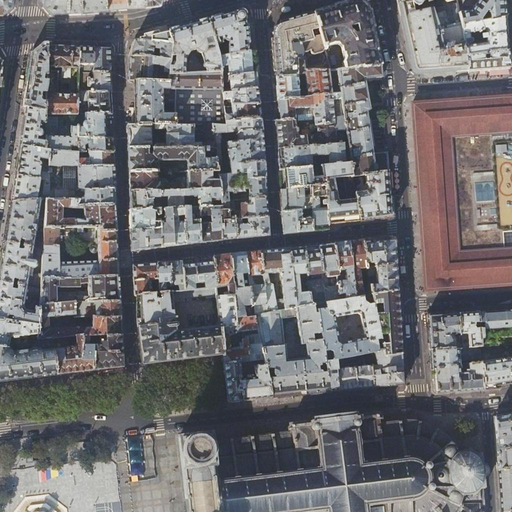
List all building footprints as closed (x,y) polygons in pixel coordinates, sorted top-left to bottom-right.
[(1,0),(3,14),(12,5),(13,0),(1,0)] [(43,0),(43,2),(51,12),(65,11),(81,10),(80,0),(43,0)] [(80,0),(81,10),(93,9),(106,8),(105,0),(80,0)] [(105,0),(106,8),(115,8),(128,7),(127,0),(105,0)] [(324,10),(313,13),(324,48),(326,48),(326,47),(327,47),(327,46),(334,44),(339,45),(341,47),(344,58),(341,63),(343,69),(362,67),(362,68),(380,66),(376,49),(374,36),(369,16),(367,7),(357,0),(347,3),(324,10)] [(396,0),(403,29),(411,66),(422,73),(441,72),(458,71),(468,71),(468,70),(466,55),(461,25),(438,31),(432,8),(414,13),(412,4),(414,6),(415,6),(416,6),(416,7),(417,7),(419,6),(421,5),(421,3),(422,2),(426,0),(427,3),(435,0),(396,0)] [(477,0),(470,10),(459,12),(460,23),(461,25),(505,17),(503,0),(477,0)] [(441,28),(460,23),(459,12),(457,2),(435,8),(441,28)] [(246,19),(245,14),(240,10),(218,16),(207,19),(218,57),(249,52),(249,49),(247,34),(246,19)] [(324,48),(313,13),(307,14),(298,16),(285,20),(283,21),(279,22),(280,24),(275,28),(272,33),(273,38),(275,66),(276,77),(296,75),(305,74),(305,69),(330,69),(324,48)] [(507,51),(506,32),(505,17),(461,25),(466,55),(483,53),(488,53),(507,51)] [(183,26),(168,30),(172,44),(170,59),(168,75),(184,74),(184,68),(185,68),(186,58),(190,51),(196,50),(198,52),(202,53),(204,64),(203,64),(202,67),(203,68),(204,68),(205,68),(206,72),(220,71),(218,57),(207,19),(183,26)] [(134,40),(172,44),(168,30),(165,31),(134,40)] [(170,59),(172,44),(134,40),(131,50),(130,56),(170,59)] [(47,85),(47,46),(44,46),(38,51),(34,54),(28,92),(26,108),(45,110),(45,101),(40,100),(42,92),(43,92),(43,95),(45,96),(46,95),(47,85)] [(61,47),(47,46),(47,85),(46,95),(57,95),(58,67),(62,68),(62,78),(70,78),(71,68),(79,69),(79,65),(80,47),(61,47)] [(91,48),(80,47),(79,65),(93,65),(94,65),(94,48),(91,48)] [(78,92),(111,93),(111,77),(111,71),(111,61),(111,49),(104,48),(94,48),(94,65),(93,65),(79,65),(79,69),(78,92)] [(249,52),(218,57),(220,71),(221,77),(228,76),(229,79),(256,75),(255,60),(254,51),(253,51),(249,52)] [(509,68),(507,51),(488,53),(488,56),(483,57),(483,53),(466,55),(468,70),(468,71),(490,69),(509,68)] [(170,59),(130,56),(128,67),(127,80),(133,81),(168,82),(168,75),(170,59)] [(362,67),(343,69),(337,70),(339,87),(365,83),(364,79),(367,79),(381,77),(380,66),(362,68),(362,67)] [(337,70),(330,69),(305,69),(305,74),(307,96),(340,93),(339,87),(337,70)] [(220,71),(206,72),(202,73),(189,74),(184,74),(168,75),(168,82),(168,83),(168,89),(175,89),(174,112),(174,115),(175,115),(175,124),(193,124),(202,124),(211,124),(225,125),(225,122),(225,116),(223,107),(223,102),(222,100),(222,94),(221,77),(220,71)] [(228,76),(221,77),(222,94),(258,90),(257,80),(256,75),(229,79),(228,76)] [(298,91),(296,75),(276,77),(277,86),(278,100),(298,97),(298,94),(300,93),(300,90),(298,91)] [(168,83),(168,82),(133,81),(134,83),(134,99),(134,122),(134,125),(150,125),(151,125),(166,124),(175,124),(175,115),(174,115),(174,112),(170,113),(170,111),(162,112),(160,89),(168,89),(168,83)] [(369,106),(365,83),(339,87),(340,93),(346,130),(346,132),(369,129),(366,112),(369,109),(369,106)] [(258,90),(222,94),(222,100),(230,99),(231,107),(260,105),(259,98),(258,90)] [(111,93),(78,92),(78,95),(78,114),(104,114),(112,114),(112,106),(111,93)] [(346,130),(340,93),(307,96),(298,97),(278,100),(279,109),(280,120),(280,121),(294,120),(294,124),(314,122),(315,125),(333,124),(334,131),(346,130)] [(78,95),(57,95),(46,95),(45,96),(45,101),(45,110),(45,123),(45,136),(57,136),(57,114),(78,115),(78,114),(78,95)] [(433,102),(412,103),(425,290),(432,290),(458,288),(480,287),(511,284),(511,96),(506,97),(492,98),(474,99),(433,102)] [(260,105),(231,107),(232,115),(225,116),(225,122),(235,121),(261,120),(261,113),(260,105)] [(45,123),(45,110),(26,108),(25,116),(20,146),(45,149),(45,141),(37,139),(38,137),(40,137),(41,137),(42,136),(42,135),(42,132),(42,131),(41,130),(39,129),(40,122),(45,123)] [(104,114),(78,114),(78,115),(77,120),(85,120),(85,123),(84,123),(83,124),(82,125),(82,127),(77,127),(77,128),(77,129),(78,138),(88,138),(105,139),(105,138),(105,125),(104,115),(104,114)] [(217,171),(218,175),(218,181),(219,189),(221,207),(221,211),(234,210),(233,200),(228,201),(227,192),(232,192),(231,181),(240,180),(239,164),(264,162),(263,146),(261,120),(235,121),(225,122),(225,125),(211,124),(215,148),(217,171)] [(346,132),(346,130),(334,131),(333,124),(315,125),(314,122),(294,124),(294,120),(280,121),(275,121),(276,128),(276,134),(277,149),(325,145),(342,144),(347,144),(346,132)] [(215,148),(211,124),(202,124),(205,143),(193,144),(193,124),(175,124),(166,124),(151,125),(150,125),(150,129),(154,129),(154,130),(166,129),(165,144),(159,144),(159,140),(151,140),(151,148),(183,148),(215,148)] [(150,129),(150,125),(134,125),(126,125),(127,138),(127,148),(151,148),(151,140),(150,129)] [(70,137),(57,136),(45,136),(45,141),(45,149),(49,150),(78,152),(78,138),(77,129),(77,128),(70,128),(70,137)] [(371,142),(369,129),(346,132),(347,144),(350,164),(351,176),(352,177),(365,175),(388,171),(386,152),(372,153),(372,150),(371,142)] [(113,139),(105,139),(88,138),(88,152),(89,152),(114,153),(113,147),(113,139)] [(344,164),(342,144),(325,145),(326,155),(329,155),(330,165),(344,164)] [(326,155),(325,145),(277,149),(278,162),(279,170),(311,167),(310,156),(326,155)] [(49,150),(45,149),(20,146),(17,165),(15,175),(38,179),(40,168),(40,164),(40,163),(40,162),(39,161),(38,161),(38,157),(45,159),(44,162),(46,167),(49,168),(49,167),(49,150)] [(217,171),(215,148),(183,148),(151,148),(127,148),(127,160),(128,172),(156,172),(157,172),(156,160),(187,160),(187,171),(211,171),(217,171)] [(78,152),(49,150),(49,167),(63,166),(78,166),(78,165),(78,159),(78,152)] [(114,159),(114,153),(89,152),(89,159),(78,159),(78,165),(114,166),(114,159)] [(240,180),(231,181),(233,200),(239,199),(239,192),(245,191),(244,183),(247,183),(248,195),(244,195),(245,199),(249,198),(266,198),(266,193),(265,175),(265,171),(264,162),(239,164),(240,180)] [(350,164),(344,164),(330,165),(321,166),(323,185),(310,186),(311,209),(313,231),(329,230),(333,224),(344,223),(359,221),(355,199),(354,192),(352,177),(351,176),(350,164)] [(115,178),(114,166),(78,165),(78,166),(78,188),(79,188),(84,189),(105,189),(115,189),(115,178)] [(78,166),(63,166),(63,190),(74,190),(79,190),(79,188),(78,188),(78,166)] [(321,166),(311,167),(279,170),(280,179),(280,190),(310,186),(323,185),(321,166)] [(49,169),(40,168),(38,179),(49,181),(49,169)] [(211,181),(211,171),(187,171),(187,190),(219,189),(218,181),(211,181)] [(388,171),(365,175),(367,189),(369,191),(367,193),(365,191),(354,192),(355,199),(359,221),(391,217),(389,195),(388,171)] [(156,183),(156,172),(128,172),(128,182),(129,192),(159,191),(163,191),(163,182),(156,183)] [(49,198),(49,190),(49,181),(38,179),(15,175),(12,190),(11,202),(46,198),(49,198)] [(179,182),(163,182),(163,191),(179,190),(179,182)] [(310,186),(280,190),(281,202),(281,212),(311,209),(310,186)] [(115,189),(105,189),(84,189),(84,196),(83,196),(83,199),(79,199),(78,205),(115,205),(115,198),(115,189)] [(163,191),(159,191),(129,192),(129,202),(129,209),(159,208),(172,208),(183,208),(182,197),(198,196),(198,207),(199,207),(221,207),(219,189),(187,190),(179,190),(163,191)] [(63,190),(49,190),(49,198),(79,198),(79,197),(79,195),(75,195),(74,190),(63,190)] [(44,219),(46,198),(11,202),(6,230),(4,242),(43,248),(44,228),(44,225),(41,224),(41,229),(40,229),(40,233),(35,232),(37,219),(44,219)] [(46,198),(44,219),(44,225),(44,228),(102,227),(102,232),(116,231),(116,217),(115,205),(78,205),(79,199),(79,198),(49,198),(46,198)] [(249,198),(245,199),(240,199),(240,203),(240,211),(234,212),(234,220),(268,217),(267,208),(266,198),(249,198)] [(199,216),(199,207),(198,207),(184,208),(186,245),(188,245),(200,243),(200,223),(199,216)] [(221,211),(221,207),(199,207),(199,216),(210,216),(210,223),(200,223),(200,243),(218,242),(221,241),(219,211),(221,211)] [(160,228),(159,208),(129,209),(130,222),(130,230),(160,228)] [(174,246),(172,208),(159,208),(160,228),(161,248),(172,247),(174,246)] [(184,208),(183,208),(172,208),(174,246),(175,246),(186,245),(184,208)] [(283,235),(301,233),(313,231),(311,209),(281,212),(282,223),(283,235)] [(234,210),(221,211),(219,211),(221,241),(234,240),(235,240),(235,230),(234,220),(234,212),(234,210)] [(268,217),(234,220),(235,230),(235,240),(249,238),(269,236),(268,227),(268,217)] [(43,248),(43,253),(43,254),(43,255),(42,272),(41,278),(118,275),(117,253),(116,231),(102,232),(102,227),(44,228),(43,248)] [(161,248),(160,228),(130,230),(131,242),(131,251),(161,248)] [(355,241),(348,242),(354,299),(362,297),(359,271),(367,269),(367,267),(366,263),(363,245),(363,240),(355,241)] [(43,253),(43,248),(4,242),(0,268),(0,281),(41,288),(41,278),(42,272),(29,271),(29,268),(34,268),(36,267),(36,262),(35,259),(37,255),(43,255),(43,254),(43,253)] [(341,243),(333,244),(336,276),(337,286),(338,301),(354,299),(348,242),(341,243)] [(363,245),(366,263),(374,262),(375,266),(395,265),(394,255),(393,242),(372,244),(363,245)] [(326,244),(319,245),(319,250),(321,270),(325,269),(326,277),(327,277),(336,276),(333,244),(326,244)] [(297,248),(289,249),(292,272),(295,308),(311,305),(309,292),(308,292),(300,293),(298,275),(306,274),(307,274),(305,251),(305,247),(297,248)] [(271,251),(260,252),(263,274),(268,274),(281,273),(292,272),(289,249),(271,251)] [(319,250),(305,251),(307,274),(306,274),(307,276),(312,275),(322,274),(321,270),(319,250)] [(253,253),(245,253),(248,275),(248,277),(263,275),(263,274),(260,252),(253,253)] [(237,254),(229,255),(232,296),(235,318),(252,315),(249,288),(242,289),(241,275),(248,275),(245,253),(237,254)] [(213,257),(213,262),(215,288),(216,295),(216,297),(232,296),(229,255),(221,256),(213,257)] [(175,261),(168,262),(172,292),(183,291),(181,266),(182,266),(182,261),(175,261)] [(162,263),(156,263),(158,283),(159,293),(172,292),(168,262),(162,263)] [(196,264),(182,266),(181,266),(183,291),(194,290),(193,284),(200,283),(201,286),(204,286),(204,289),(215,288),(213,262),(196,264)] [(150,283),(158,283),(156,263),(146,264),(132,266),(133,282),(134,296),(136,295),(151,294),(150,283)] [(395,265),(375,266),(367,267),(368,276),(375,275),(376,278),(373,278),(374,281),(376,281),(376,285),(369,286),(370,295),(396,291),(396,279),(395,265)] [(295,308),(292,272),(281,273),(283,299),(285,310),(294,308),(295,308)] [(269,283),(268,274),(263,274),(263,275),(267,313),(285,310),(283,299),(275,299),(273,285),(269,283)] [(74,301),(95,301),(119,301),(119,291),(118,275),(41,278),(41,288),(40,295),(40,305),(74,301)] [(267,313),(263,275),(248,277),(249,288),(252,315),(255,315),(267,313)] [(337,286),(336,276),(327,277),(328,287),(337,286)] [(322,280),(307,282),(308,292),(309,292),(311,305),(313,305),(325,303),(323,288),(322,280)] [(40,295),(41,288),(0,281),(0,319),(39,325),(40,307),(34,306),(34,311),(25,310),(23,307),(24,301),(30,302),(32,294),(40,295)] [(337,286),(328,287),(323,288),(325,303),(338,301),(337,286)] [(215,288),(204,289),(194,290),(183,291),(172,292),(159,293),(151,294),(136,295),(136,319),(137,327),(157,325),(157,320),(174,318),(172,299),(216,295),(215,288)] [(396,291),(370,295),(372,305),(379,334),(384,333),(384,336),(387,336),(387,338),(380,339),(383,350),(384,356),(401,354),(399,333),(396,291)] [(232,296),(216,297),(215,298),(218,320),(217,320),(217,321),(216,322),(215,323),(215,324),(215,326),(219,326),(219,328),(220,328),(236,326),(235,318),(232,296)] [(338,301),(325,303),(326,309),(317,311),(317,313),(329,392),(333,391),(337,391),(335,371),(336,370),(336,360),(383,350),(380,339),(379,334),(372,305),(367,306),(362,302),(362,297),(354,299),(338,301)] [(75,312),(74,301),(40,305),(40,307),(39,325),(38,339),(52,338),(82,335),(82,336),(122,335),(121,324),(120,316),(105,317),(96,316),(92,316),(91,327),(49,329),(48,316),(75,315),(75,312)] [(95,301),(74,301),(75,312),(86,311),(86,316),(92,316),(96,316),(95,301)] [(119,301),(95,301),(96,316),(105,317),(120,316),(119,309),(119,301)] [(314,314),(313,305),(311,305),(295,308),(294,308),(296,317),(301,345),(305,344),(307,360),(286,361),(284,346),(261,348),(264,360),(264,365),(271,397),(308,394),(329,392),(317,313),(314,314)] [(296,317),(294,308),(285,310),(267,313),(255,315),(258,330),(259,335),(261,348),(284,346),(281,319),(296,317)] [(511,309),(507,310),(477,312),(480,346),(511,344),(511,309)] [(465,313),(458,313),(460,337),(460,340),(460,348),(480,346),(477,312),(465,313)] [(458,337),(460,337),(458,313),(445,314),(427,316),(428,338),(429,351),(460,348),(460,340),(454,340),(451,335),(457,334),(458,337)] [(258,330),(255,315),(252,315),(235,318),(236,326),(220,328),(222,355),(221,355),(222,360),(222,365),(239,363),(264,360),(261,348),(259,335),(244,337),(244,339),(238,339),(239,347),(230,348),(228,337),(238,333),(258,330)] [(157,325),(137,327),(140,349),(142,364),(167,361),(183,359),(221,355),(222,355),(220,328),(219,328),(219,326),(215,326),(176,331),(174,318),(157,320),(157,325)] [(38,339),(39,325),(0,319),(0,346),(8,348),(38,339)] [(94,360),(81,359),(82,336),(82,335),(52,338),(57,375),(71,373),(93,370),(94,360)] [(122,335),(82,336),(81,359),(94,360),(93,370),(97,370),(108,369),(108,368),(116,368),(122,367),(123,367),(122,349),(121,335),(122,335)] [(38,339),(8,348),(0,346),(0,381),(29,378),(57,375),(52,338),(38,339)] [(481,359),(480,346),(460,348),(429,351),(430,361),(431,382),(432,392),(435,394),(471,391),(483,391),(481,362),(459,365),(459,361),(481,359)] [(402,369),(401,354),(384,356),(383,350),(336,360),(336,370),(335,371),(337,391),(363,388),(374,387),(395,385),(403,385),(402,369)] [(511,358),(481,362),(483,391),(501,389),(501,385),(511,383),(511,358)] [(264,365),(253,366),(254,378),(241,379),(239,363),(222,365),(224,380),(227,402),(234,401),(242,400),(260,398),(271,397),(264,365)] [(498,470),(511,468),(511,413),(499,416),(494,416),(495,434),(497,463),(498,470)] [(209,433),(176,437),(180,468),(180,474),(181,479),(182,485),(183,494),(184,501),(184,502),(184,506),(185,510),(184,511),(483,511),(483,504),(483,499),(483,493),(482,489),(484,489),(483,478),(485,478),(486,476),(488,474),(488,472),(488,469),(487,467),(486,465),(484,464),(482,463),(481,453),(476,454),(470,451),(470,448),(455,450),(453,446),(450,441),(444,435),(437,430),(435,429),(428,425),(420,423),(418,422),(416,421),(415,414),(395,416),(381,417),(380,417),(379,416),(378,416),(378,414),(373,414),(373,415),(358,417),(358,416),(355,416),(354,414),(334,416),(312,419),(312,422),(309,422),(309,423),(298,425),(294,425),(294,424),(289,424),(288,428),(287,429),(287,433),(250,437),(248,437),(231,439),(218,440),(210,441),(209,433)] [(510,511),(511,510),(511,468),(498,470),(499,488),(500,511),(510,511)]
